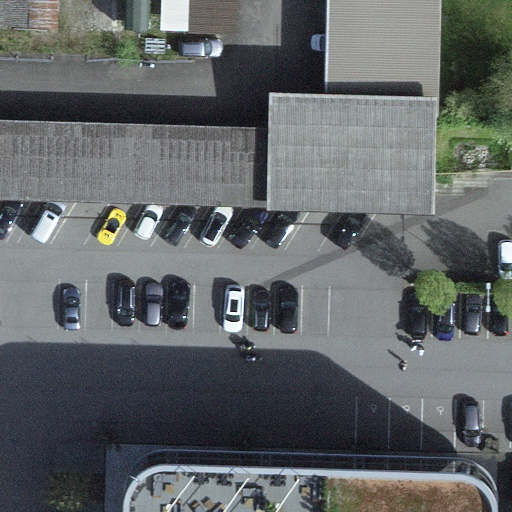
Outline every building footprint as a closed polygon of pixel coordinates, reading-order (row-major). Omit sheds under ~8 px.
[(48,0),(0,0),(0,22),(48,24),(48,0)] [(357,0),(355,107),(275,105),(274,132),(0,123),(0,189),(428,202),(433,0),(357,0)] [(144,29),(145,0),(102,0),(102,28),(144,29)] [(240,39),(241,0),(183,0),(182,37),(240,39)] [(496,511),(498,475),(490,458),(474,449),(146,439),(131,443),(123,449),(115,468),(113,511),(496,511)]
